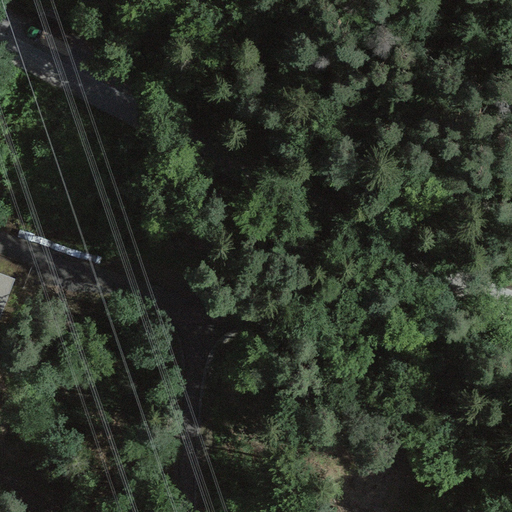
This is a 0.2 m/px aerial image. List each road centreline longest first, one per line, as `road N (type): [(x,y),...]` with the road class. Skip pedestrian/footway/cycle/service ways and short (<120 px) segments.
road 1 (residential): [(0,46),(511,304)]
road 2 (track): [(511,343),(318,313),(195,312),(0,240)]
road 3 (track): [(212,0),(446,193),(511,209)]
road 4 (track): [(195,312),(185,468),(190,511)]
